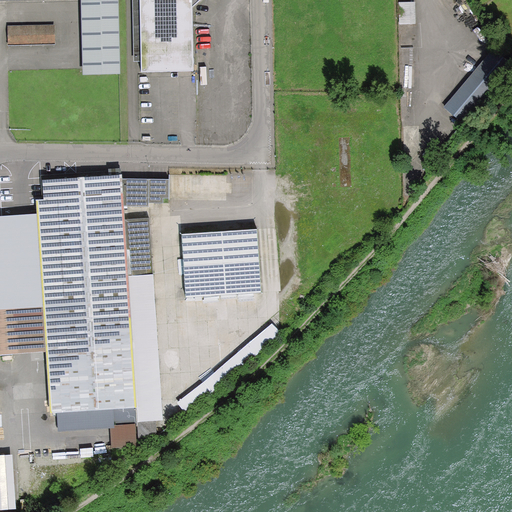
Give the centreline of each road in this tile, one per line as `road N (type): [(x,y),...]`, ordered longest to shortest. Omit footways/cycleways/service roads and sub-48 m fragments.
road 1 (residential): [(0,151),(261,150)]
road 2 (unknown): [(130,0),(134,151)]
road 3 (residential): [(259,0),(261,150)]
